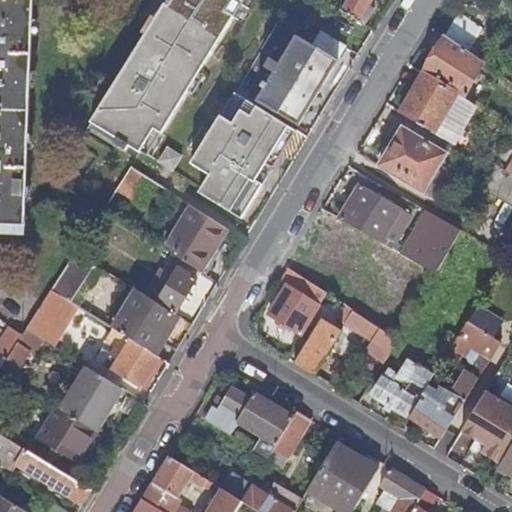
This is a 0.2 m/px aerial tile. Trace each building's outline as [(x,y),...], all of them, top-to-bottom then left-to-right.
[(0,0),(0,224),(25,225),(33,0),(0,0)] [(146,36),(92,122),(140,152),(154,131),(160,134),(244,0),(166,0),(144,35),(146,36)] [(371,7),(374,0),(329,0),(328,3),(365,26),(375,10),(371,7)] [(444,37),(440,44),(480,65),(482,62),(468,53),(483,30),(459,15),(444,37)] [(277,24),(271,34),(292,47),(280,66),(270,59),(265,68),(275,74),(269,84),(259,78),(249,95),(298,125),(338,62),(312,46),(277,24)] [(312,46),(338,62),(346,47),(321,32),(312,46)] [(440,44),(422,75),(455,94),(462,98),(480,65),(440,44)] [(422,75),(400,114),(408,118),(434,133),(455,95),(455,94),(422,75)] [(197,192),(242,220),(296,132),(235,93),(189,163),(208,175),(197,192)] [(455,95),(434,133),(452,143),(473,107),(455,95)] [(422,192),(452,143),(434,133),(408,118),(402,129),(395,125),(383,144),(390,148),(379,166),(422,192)] [(147,178),(131,168),(112,198),(128,208),(147,178)] [(511,177),(504,173),(498,169),(484,194),(511,209),(511,177)] [(359,186),(339,220),(380,243),(400,209),(359,186)] [(165,249),(201,272),(228,230),(191,206),(182,222),(174,217),(166,230),(174,235),(165,249)] [(460,231),(425,211),(400,255),(435,275),(460,231)] [(314,221),(299,247),(306,252),(322,226),(314,221)] [(322,226),(306,252),(322,262),(321,264),(335,272),(344,258),(343,257),(351,244),(322,226)] [(76,253),(61,277),(74,286),(79,278),(84,282),(95,264),(76,253)] [(158,304),(176,315),(197,279),(179,269),(158,304)] [(326,294),(287,270),(279,283),(285,287),(268,315),(300,335),(326,294)] [(70,303),(84,282),(79,278),(74,286),(61,277),(52,291),(70,303)] [(70,303),(52,291),(35,317),(58,332),(75,306),(70,303)] [(138,291),(112,329),(152,354),(176,315),(158,304),(138,291)] [(359,305),(365,309),(368,303),(362,299),(359,305)] [(343,325),(352,311),(346,307),(337,321),(343,325)] [(478,307),(468,323),(493,339),(503,323),(478,307)] [(353,312),(344,326),(371,342),(379,328),(357,314),(353,312)] [(58,332),(35,317),(27,329),(44,340),(48,343),(53,346),(60,334),(58,332)] [(313,376),(340,332),(321,320),(309,341),(303,349),(294,365),(313,376)] [(409,417),(410,418),(441,439),(501,344),(493,339),(468,323),(467,323),(451,348),(465,357),(470,367),(452,396),(440,388),(437,392),(428,387),(420,399),(409,417)] [(9,357),(18,343),(23,335),(11,327),(0,344),(0,353),(1,354),(0,355),(0,367),(2,368),(9,357)] [(379,328),(371,342),(364,352),(383,364),(398,340),(379,328)] [(2,368),(0,371),(12,378),(30,351),(35,354),(44,340),(27,329),(23,335),(18,343),(9,357),(2,368)] [(152,354),(112,329),(105,342),(114,348),(103,365),(142,389),(160,359),(152,354)] [(303,349),(309,341),(302,336),(297,345),(303,349)] [(418,398),(420,399),(428,387),(443,362),(434,356),(425,371),(418,367),(407,385),(404,390),(396,385),(382,377),(371,396),(406,417),(417,399),(418,398)] [(87,367),(61,410),(96,431),(122,389),(87,367)] [(399,380),(396,385),(404,390),(407,385),(399,380)] [(213,409),(205,422),(229,437),(237,423),(262,438),(256,447),(236,435),(233,439),(267,461),(273,451),(293,419),(253,395),(250,401),(232,390),(224,403),(219,401),(214,410),(213,409)] [(481,400),(462,431),(481,444),(477,451),(501,465),(511,446),(511,406),(487,391),(481,400)] [(204,401),(195,416),(200,419),(208,406),(209,404),(204,401)] [(208,406),(200,419),(205,422),(213,409),(208,406)] [(75,464),(96,431),(61,410),(61,409),(58,407),(37,439),(75,464)] [(312,422),(297,413),(293,419),(273,451),(288,461),(312,422)] [(0,461),(14,470),(17,465),(82,505),(91,490),(0,433),(0,461)] [(499,469),(511,476),(511,446),(501,465),(499,469)] [(347,511),(354,511),(382,465),(366,455),(360,466),(333,449),(309,488),(347,511)] [(273,451),(267,461),(283,469),(288,461),(273,451)] [(207,481),(169,458),(143,501),(161,511),(179,511),(171,507),(183,487),(187,489),(192,481),(203,487),(207,481)] [(392,511),(414,511),(426,492),(390,469),(379,487),(400,500),(392,511)] [(241,503),(256,511),(294,511),(295,511),(301,502),(273,485),(267,496),(232,475),(222,491),(241,503)] [(235,511),(241,503),(222,491),(215,503),(210,500),(208,505),(212,508),(209,511),(235,511)] [(426,492),(414,511),(427,511),(436,498),(426,492)] [(26,511),(0,495),(0,511),(26,511)] [(375,503),(380,506),(384,500),(379,497),(375,503)] [(161,511),(143,501),(136,511),(161,511)] [(256,511),(241,503),(235,511),(256,511)]
